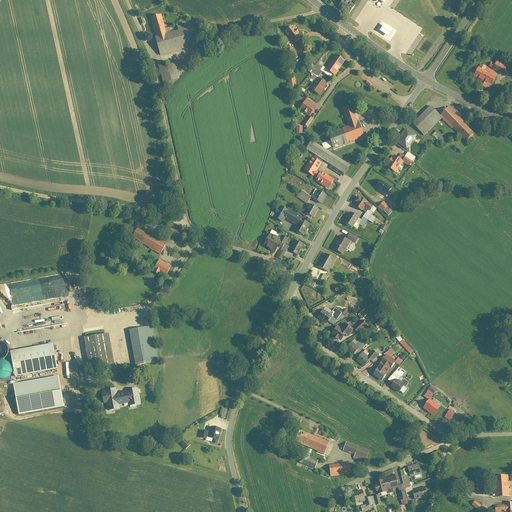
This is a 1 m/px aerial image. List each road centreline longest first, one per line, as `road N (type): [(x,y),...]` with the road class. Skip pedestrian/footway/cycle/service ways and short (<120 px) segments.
road 1 (residential): [(295,283),(230,421),(242,511)]
road 2 (residential): [(426,82),(295,283)]
road 3 (residential): [(185,226),(149,57),(125,0)]
road 4 (residential): [(295,283),(321,349),(433,425),(446,443)]
road 5 (residential): [(0,188),(154,211),(185,226)]
road 6 (residential): [(188,56),(323,9)]
road 7 (residential): [(446,443),(350,482),(331,511)]
road 8 (secondary): [(426,82),(323,9)]
road 9 (residential): [(185,226),(264,260),(295,283)]
